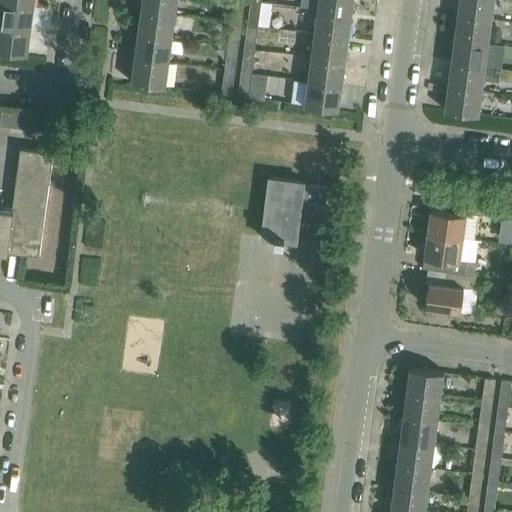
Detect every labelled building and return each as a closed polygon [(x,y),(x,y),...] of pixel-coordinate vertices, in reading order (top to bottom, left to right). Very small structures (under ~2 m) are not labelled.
[(0,0),(0,24),(30,29),(34,5),(0,0)] [(175,13),(177,0),(141,0),(141,9),(175,13)] [(241,22),(243,0),(232,0),(230,21),(241,22)] [(258,24),(260,0),(250,0),(247,23),(258,24)] [(352,12),(353,0),(317,0),(317,8),(352,12)] [(492,18),(494,0),(458,0),(457,13),(492,18)] [(348,36),(352,12),(317,8),(313,32),(348,36)] [(172,37),(175,13),(141,9),(137,33),(172,37)] [(489,42),(492,18),(457,13),(453,37),(489,42)] [(237,46),(241,22),(230,21),(227,45),(237,46)] [(254,48),(258,24),(247,23),(244,47),(254,48)] [(0,48),(27,53),(30,29),(0,24),(0,48)] [(345,60),(348,36),(313,32),(310,56),(345,60)] [(169,61),(172,37),(137,33),(134,56),(169,61)] [(486,66),(489,42),(453,37),(450,61),(486,66)] [(234,70),(237,46),(227,45),(223,69),(234,70)] [(251,72),(254,48),(244,47),(241,71),(251,72)] [(166,85),(169,61),(134,56),(131,80),(166,85)] [(342,84),(345,60),(310,56),(307,80),(342,84)] [(482,89),(486,66),(450,61),(447,85),(482,89)] [(231,93),(234,70),(223,69),(220,92),(231,93)] [(241,71),(238,94),(248,96),(261,97),(264,98),(268,74),(251,72),(241,71)] [(339,108),(342,84),(307,80),(304,103),(339,108)] [(479,114),(482,89),(447,85),(444,109),(479,114)] [(0,124),(55,132),(58,115),(2,107),(0,120),(0,124)] [(53,152),(53,150),(19,146),(19,148),(20,148),(12,208),(0,206),(0,248),(5,250),(5,251),(7,251),(7,250),(40,254),(40,253),(38,252),(51,152),(53,152)] [(304,180),(269,175),(261,236),(273,237),(272,240),(283,242),(283,239),(295,240),(301,199),(325,203),(327,186),(303,183),(304,180)] [(482,213),(484,201),(484,200),(450,195),(448,209),(431,207),(427,231),(462,235),(466,211),(482,213)] [(427,231),(424,255),(466,260),(464,272),(475,273),(480,238),(462,235),(427,231)] [(473,286),(475,273),(464,272),(447,269),(428,267),(426,280),(428,280),(425,304),(460,309),(463,285),(473,286)] [(441,394),(444,370),(409,365),(406,389),(441,394)] [(496,377),(495,377),(485,376),(482,399),(493,401),(496,377)] [(508,404),(511,379),(501,377),(498,403),(508,404)] [(438,418),(441,394),(406,389),(402,413),(438,418)] [(489,425),(493,401),(482,399),(479,423),(489,425)] [(505,430),(508,404),(498,403),(495,428),(505,430)] [(434,442),(438,418),(402,413),(399,437),(434,442)] [(486,449),(489,425),(479,423),(475,447),(486,449)] [(501,455),(505,430),(495,428),(491,454),(501,455)] [(431,466),(434,442),(399,437),(396,461),(431,466)] [(483,473),(486,449),(475,447),(472,471),(483,473)] [(498,481),(501,455),(491,454),(488,479),(498,481)] [(428,490),(431,466),(396,461),(393,485),(428,490)] [(480,497),(483,473),(472,471),(469,495),(480,497)] [(495,506),(498,481),(488,479),(484,505),(495,506)] [(408,511),(425,511),(428,490),(393,485),(390,509),(408,511)] [(477,511),(480,497),(469,495),(466,511),(477,511)]
